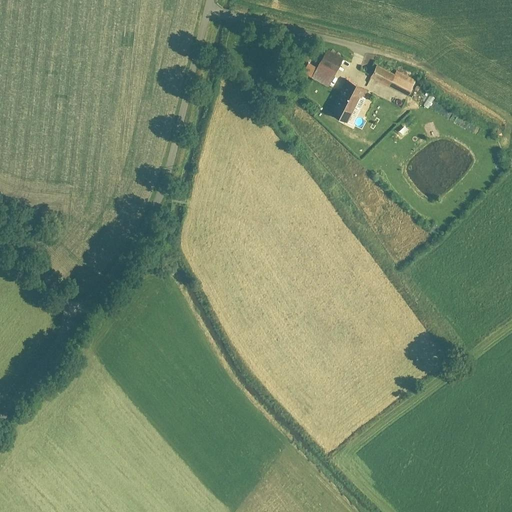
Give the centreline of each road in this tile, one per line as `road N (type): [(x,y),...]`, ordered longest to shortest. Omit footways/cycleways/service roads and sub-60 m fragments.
road 1 (residential): [(209,0),(157,203),(76,320)]
road 2 (unclassified): [(0,420),(76,320)]
